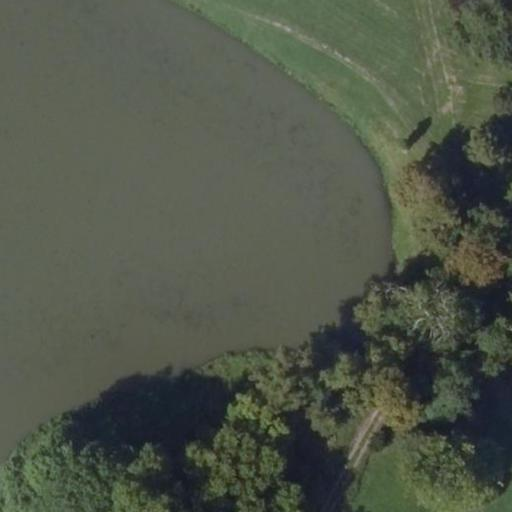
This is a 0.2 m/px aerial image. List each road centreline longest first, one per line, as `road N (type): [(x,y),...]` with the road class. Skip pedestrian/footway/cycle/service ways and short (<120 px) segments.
road 1 (track): [(332,511),(432,318)]
road 2 (track): [(511,228),(467,265),(432,318)]
